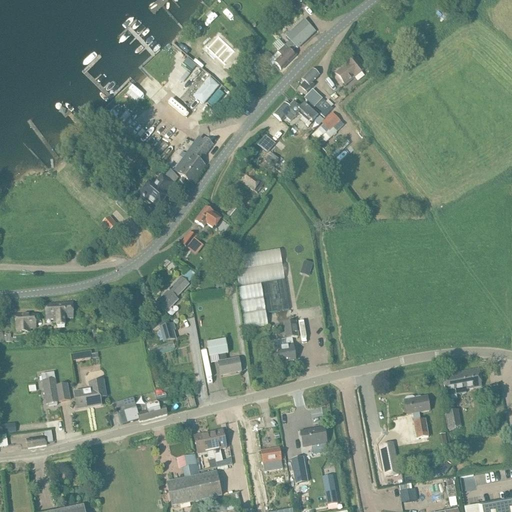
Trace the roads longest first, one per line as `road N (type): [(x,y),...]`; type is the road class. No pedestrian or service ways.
road 1 (unclassified): [(0,457),(419,357),(511,357)]
road 2 (tertiary): [(0,296),(77,287),(140,259),(274,93),(373,0)]
road 3 (unknown): [(341,374),(361,470),(383,511)]
